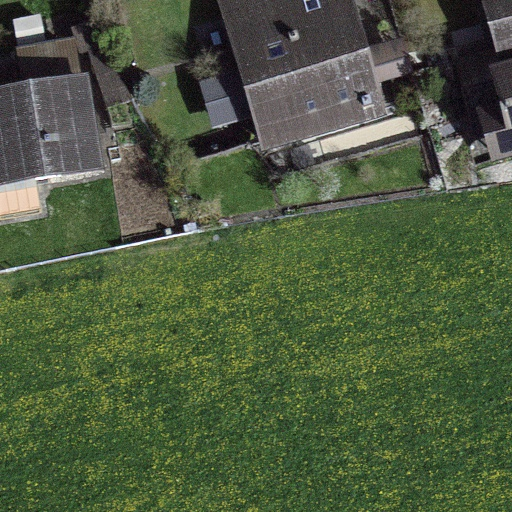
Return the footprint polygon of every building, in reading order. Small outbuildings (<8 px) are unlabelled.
[(113,0),(79,0),(85,10),(113,0)] [(377,57),(362,62),(343,0),(229,0),(269,141),(376,111),(369,87),(384,82),(377,57)] [(511,0),(487,0),(510,77),(511,80),(511,79),(511,0)] [(81,54),(87,52),(107,109),(130,102),(91,25),(73,32),(81,54)] [(511,79),(511,80),(510,77),(461,91),(471,126),(510,115),(511,123),(511,79)] [(0,219),(40,212),(34,181),(97,170),(82,85),(0,99),(0,219)]
